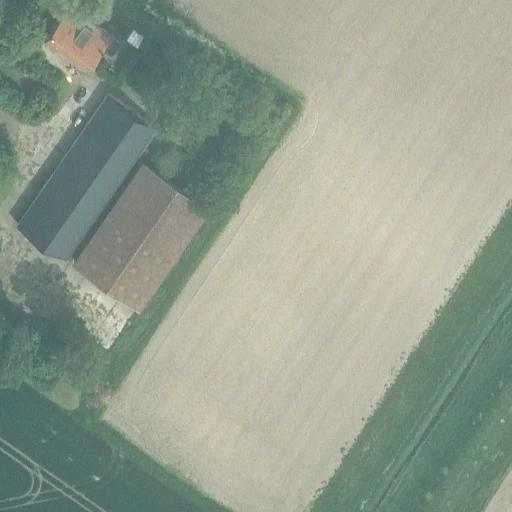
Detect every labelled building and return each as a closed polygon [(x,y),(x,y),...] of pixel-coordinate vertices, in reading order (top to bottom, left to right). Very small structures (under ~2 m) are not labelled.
[(65,9),(44,38),(88,69),(102,49),(111,56),(121,42),(86,17),(82,21),(65,9)] [(147,44),(137,58),(150,67),(160,52),(147,44)] [(156,127),(108,93),(16,222),(64,256),(156,127)] [(186,100),(179,110),(196,123),(203,114),(186,100)] [(188,129),(170,116),(160,131),(178,144),(188,129)] [(208,209),(143,163),(74,260),(140,306),(208,209)]
